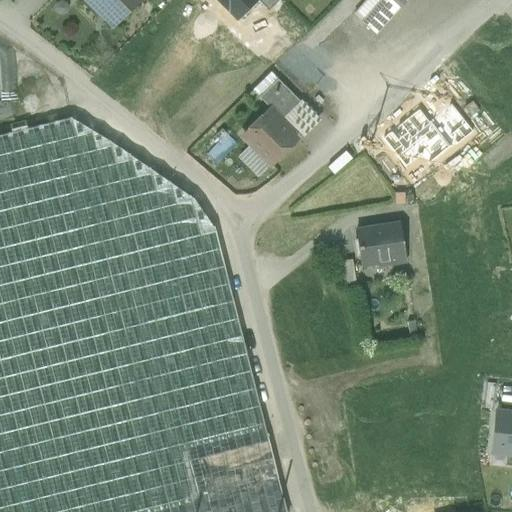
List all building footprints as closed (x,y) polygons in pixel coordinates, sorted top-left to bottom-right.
[(86,0),(99,12),(101,9),(107,15),(118,15),(133,0),(86,0)] [(367,0),(354,16),(375,35),(400,6),(392,0),(367,0)] [(0,49),(0,112),(10,110),(5,53),(0,49)] [(300,103),(277,80),(259,98),(270,109),(281,121),(300,103)] [(281,125),(296,140),(317,120),(300,103),(281,121),(281,125)] [(281,121),(270,109),(242,137),(251,145),(270,165),(296,140),(281,125),(281,121)] [(71,119),(0,136),(0,511),(285,511),(215,231),(194,200),(111,143),(108,141),(71,119)] [(260,175),(270,165),(251,145),(241,155),(260,175)] [(399,224),(356,231),(361,265),(378,263),(378,267),(405,263),(399,224)] [(352,260),(340,262),(344,290),(356,288),(352,260)] [(511,455),(511,412),(494,410),(490,453),(511,455)]
